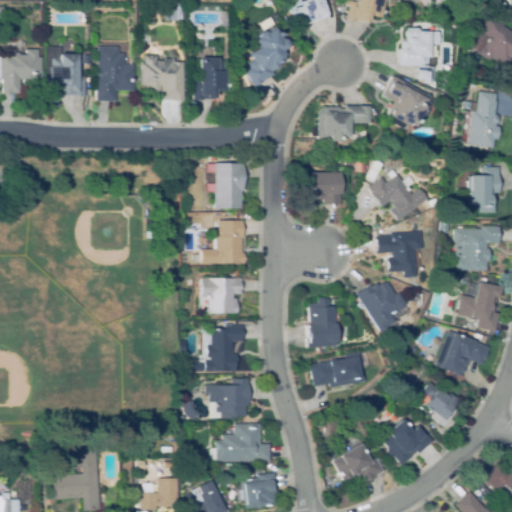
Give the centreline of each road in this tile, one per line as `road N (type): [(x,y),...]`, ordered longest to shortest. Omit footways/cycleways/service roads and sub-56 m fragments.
road 1 (residential): [(307,511),(270,315),(269,128)]
road 2 (residential): [(0,132),(188,137),(269,128)]
road 3 (residential): [(379,511),(438,474),(489,419),(511,372)]
